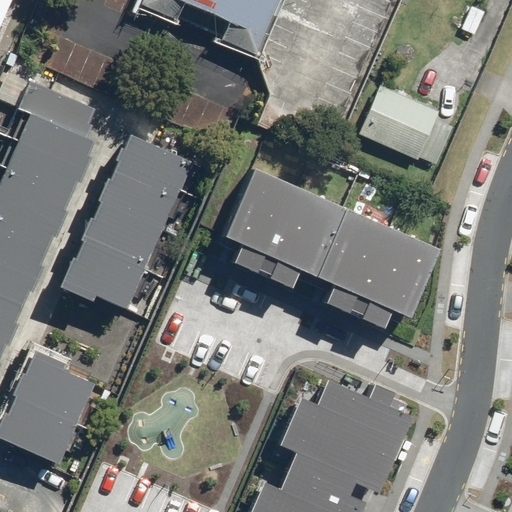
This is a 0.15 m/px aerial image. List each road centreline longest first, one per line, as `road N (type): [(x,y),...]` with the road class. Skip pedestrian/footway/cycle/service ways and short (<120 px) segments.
road 1 (residential): [(174,302),(280,342),(311,333),(473,407)]
road 2 (residential): [(473,407),(496,228),(511,189)]
